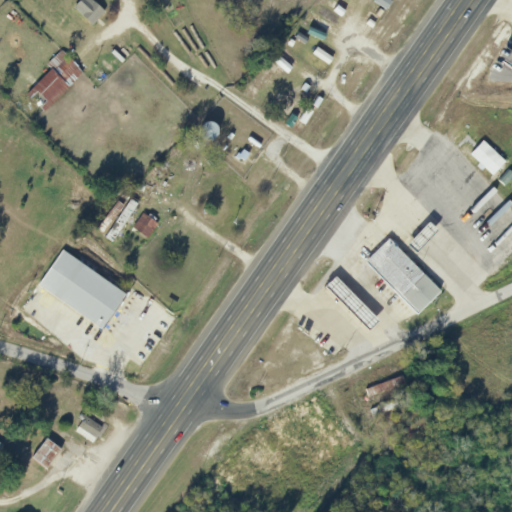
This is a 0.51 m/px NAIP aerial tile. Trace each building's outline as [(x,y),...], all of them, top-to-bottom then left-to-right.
[(102,14),(88,0),(80,0),(72,8),(89,26),(102,14)] [(384,13),(372,4),(364,16),(375,25),(384,13)] [(24,96),(42,115),(70,88),(51,69),(24,96)] [(217,129),(202,122),(195,136),(210,144),(217,129)] [(111,245),(140,206),(129,197),(100,237),(111,245)] [(156,225),(141,215),(131,230),(146,240),(156,225)] [(414,316),(438,293),(386,240),(363,263),(414,316)] [(403,387),(400,379),(364,390),(367,398),(403,387)] [(100,430),(83,418),(73,433),(91,444),(100,430)] [(29,460),(44,470),(58,451),(43,440),(29,460)] [(264,471),(273,458),(255,445),(246,458),(264,471)]
